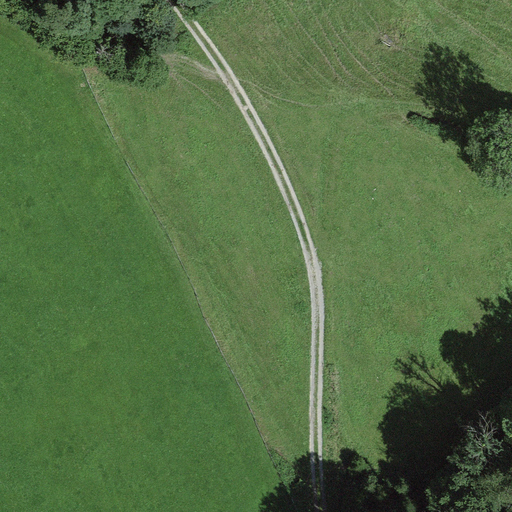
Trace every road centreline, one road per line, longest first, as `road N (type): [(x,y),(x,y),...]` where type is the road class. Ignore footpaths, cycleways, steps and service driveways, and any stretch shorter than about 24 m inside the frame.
road 1 (track): [(184,0),(278,151),(316,278),(314,511)]
road 2 (track): [(240,84),(72,23),(33,0)]
road 3 (track): [(339,143),(360,116),(384,110),(441,114),(511,134)]
road 4 (track): [(339,143),(316,278)]
